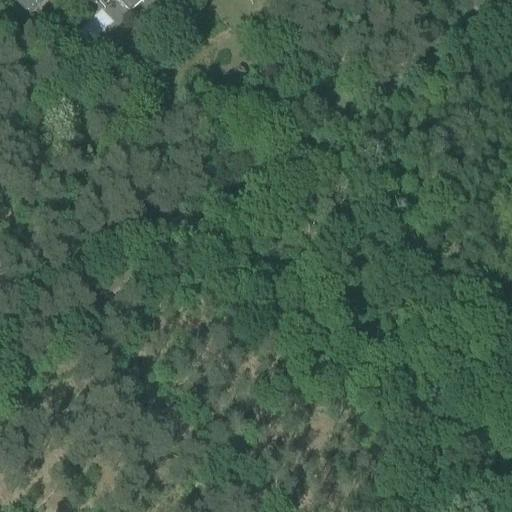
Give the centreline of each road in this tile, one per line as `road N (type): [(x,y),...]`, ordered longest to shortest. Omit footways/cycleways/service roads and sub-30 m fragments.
road 1 (unclassified): [(0,361),(88,320),(337,126),(511,5)]
road 2 (track): [(88,320),(255,511)]
